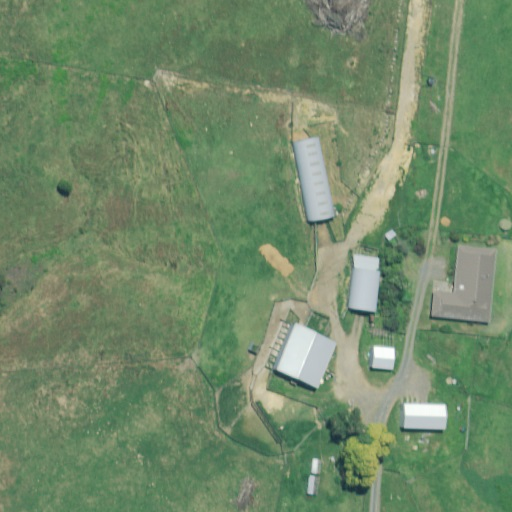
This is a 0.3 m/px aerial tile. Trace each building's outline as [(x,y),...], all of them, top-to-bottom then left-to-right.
[(324,167),(319,139),(296,143),(310,222),(333,218),(324,167)] [(489,251),(454,247),(449,293),(429,291),(426,317),(482,322),(489,251)] [(381,259),(349,256),(348,268),(354,269),(350,310),(376,312),(381,259)] [(412,279),(405,278),(403,293),(411,294),(412,279)] [(333,343),(291,325),(271,370),(313,388),(333,343)] [(391,349),(370,347),(369,368),(389,370),(391,349)] [(438,430),(439,406),(399,404),(398,428),(438,430)] [(319,495),(321,478),(308,477),(306,494),(319,495)]
